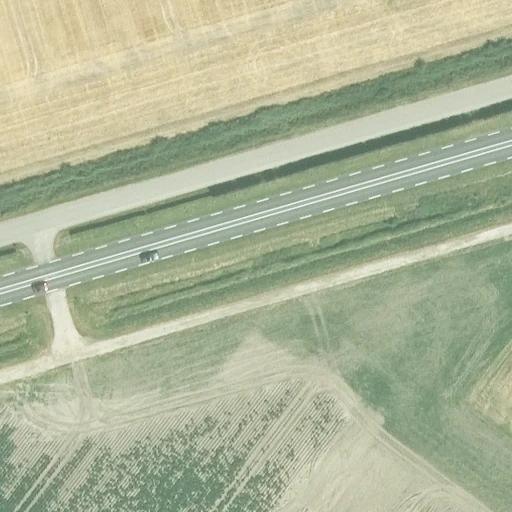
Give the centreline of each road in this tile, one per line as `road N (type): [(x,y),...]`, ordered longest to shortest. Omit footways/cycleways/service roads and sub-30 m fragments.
road 1 (unclassified): [(0,236),(511,87)]
road 2 (primary): [(0,292),(511,143)]
road 3 (track): [(72,355),(511,229)]
